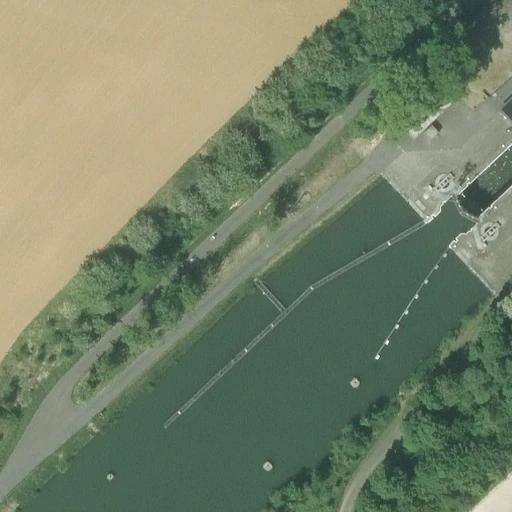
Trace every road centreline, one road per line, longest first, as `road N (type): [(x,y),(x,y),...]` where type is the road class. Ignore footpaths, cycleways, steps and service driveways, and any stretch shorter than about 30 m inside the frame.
road 1 (unclassified): [(466,0),(132,302),(73,369),(23,467),(0,492)]
road 2 (track): [(346,511),(359,472),(496,324)]
